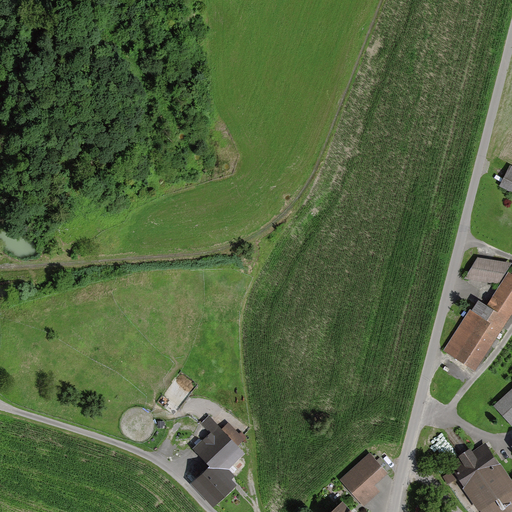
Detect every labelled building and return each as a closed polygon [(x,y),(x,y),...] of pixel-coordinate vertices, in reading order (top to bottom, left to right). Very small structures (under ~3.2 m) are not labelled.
[(511,192),(511,166),(510,166),(500,187),(511,192)] [(511,263),(477,257),(467,278),(499,284),(511,263)] [(475,369),(511,313),(511,274),(508,272),(487,303),(478,297),(444,349),(475,369)] [(511,423),(511,387),(494,404),(511,424),(511,423)] [(211,463),(191,481),(213,504),(237,483),(232,477),(236,474),(229,466),(246,451),(239,443),(245,438),(228,420),(222,425),(211,413),(200,423),(209,432),(195,445),(211,463)] [(511,478),(487,439),(448,463),(478,509),(482,507),(485,511),(505,511),(511,508),(511,478)] [(388,471),(370,451),(340,478),(364,505),(381,490),(375,483),(388,471)] [(355,511),(343,498),(326,511),(355,511)]
